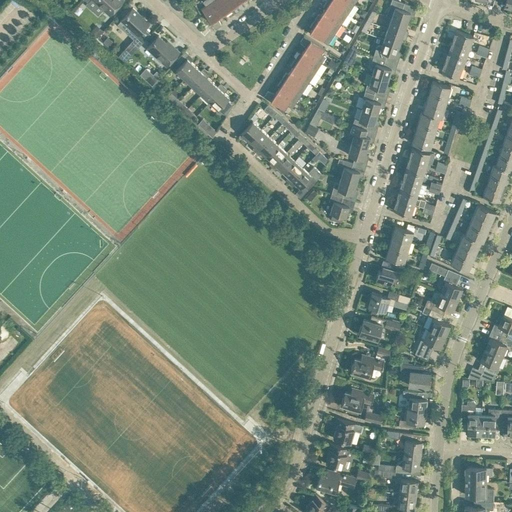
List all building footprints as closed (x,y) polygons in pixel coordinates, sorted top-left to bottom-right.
[(93,0),(109,14),(117,6),(122,0),(93,0)] [(221,15),(210,0),(203,0),(202,0),(205,5),(201,8),(215,28),(221,24),(218,17),(221,15)] [(232,10),(225,0),(210,0),(221,15),(224,12),(226,14),(232,10)] [(240,1),(239,0),(225,0),(232,10),(238,5),(237,3),(240,1)] [(348,13),(327,0),(326,0),(323,6),(325,8),(323,11),(341,23),(348,13)] [(355,3),(349,0),(327,0),(348,13),(355,3)] [(391,0),(386,15),(391,17),(407,22),(409,16),(412,17),(414,13),(417,6),(398,0),(391,0)] [(142,18),(138,13),(139,12),(133,7),(118,23),(134,38),(118,55),(125,61),(146,38),(140,33),(149,22),(143,16),(142,18)] [(371,21),(376,11),(372,9),(367,19),(371,21)] [(341,23),(323,11),(321,15),(318,13),(314,20),(335,33),(341,23)] [(405,28),(407,22),(391,17),(388,28),(406,34),(408,30),(405,28)] [(365,32),(371,21),(367,19),(361,29),(365,32)] [(335,33),(314,20),(310,26),(312,28),(310,32),(328,44),(335,33)] [(405,39),(406,34),(388,28),(384,39),(399,44),(401,38),(405,39)] [(456,29),(452,39),(470,46),(473,35),(456,29)] [(159,35),(147,47),(166,65),(179,51),(172,44),(170,45),(159,35)] [(306,46),(304,50),(322,62),(326,56),(322,53),(325,49),(304,35),(300,41),(306,46)] [(399,44),(384,39),(382,46),(379,45),(376,47),(374,55),(397,62),(400,56),(399,55),(400,51),(397,50),(399,44)] [(466,56),(470,46),(452,39),(449,50),(466,56)] [(185,77),(196,65),(191,61),(193,58),(190,55),(185,50),(176,60),(181,64),(176,70),(185,77)] [(322,62),(304,50),(301,53),(299,52),(295,58),(316,72),(322,62)] [(462,66),(466,56),(449,50),(445,60),(462,66)] [(395,69),(397,62),(374,55),(371,63),(373,66),(374,67),(372,74),(388,78),(390,72),(393,73),(395,69)] [(316,72),(295,58),(290,64),(293,66),(290,70),(309,82),(316,72)] [(458,76),(462,66),(445,60),(441,70),(458,76)] [(193,85),(207,70),(203,67),(201,70),(196,65),(185,77),(193,85)] [(145,66),(140,72),(151,82),(157,77),(145,66)] [(201,93),(213,81),(208,76),(210,74),(207,70),(193,85),(201,93)] [(309,82),(290,70),(288,73),(286,72),(281,78),(302,92),(309,82)] [(386,84),(388,78),(372,74),(369,85),(376,87),(374,93),(387,97),(389,90),(388,90),(389,86),(386,84)] [(296,102),(302,92),(281,78),(277,85),(279,86),(277,90),(296,102)] [(448,96),(451,86),(432,80),(429,90),(448,96)] [(210,101),(223,86),(220,83),(217,85),(213,81),(201,93),(210,101)] [(227,89),(223,86),(210,101),(223,113),(232,103),(227,99),(229,97),(224,92),(227,89)] [(292,108),(296,102),(277,90),(275,93),(268,90),(264,96),(280,106),(279,109),(283,112),(288,105),(292,108)] [(387,97),(374,93),(365,90),(363,97),(365,98),(362,108),(377,113),(379,106),(383,107),(384,103),(385,103),(387,97)] [(445,106),(448,96),(429,90),(426,101),(445,106)] [(180,100),(171,92),(168,95),(176,103),(180,100)] [(188,107),(180,100),(176,103),(185,111),(188,107)] [(441,117),(445,106),(426,101),(423,111),(439,116),(441,117)] [(277,111),(268,103),(264,108),(272,116),(274,115),(277,111)] [(196,115),(188,107),(185,111),(193,119),(196,115)] [(316,126),(324,110),(318,107),(309,122),(316,126)] [(375,119),(377,113),(362,108),(358,119),(354,118),(352,124),(376,131),(378,125),(378,124),(379,120),(375,119)] [(439,116),(423,111),(421,110),(418,121),(436,127),(439,116)] [(285,119),(277,111),(274,115),(282,122),(285,119)] [(294,127),(285,119),(282,122),(291,130),(294,127)] [(250,140),(261,128),(253,120),(239,135),(239,136),(240,135),(243,138),(245,136),(250,140)] [(433,137),(436,127),(418,121),(415,131),(433,137)] [(376,131),(352,124),(350,131),(351,131),(350,132),(351,135),(353,136),(351,142),(367,147),(369,141),(372,142),(374,138),(376,131)] [(302,134),(294,127),(291,130),(299,138),(302,134)] [(256,151),(270,136),(261,128),(250,140),(255,145),(253,147),(256,150),(255,151),(256,151)] [(430,148),(433,137),(415,131),(411,142),(430,148)] [(310,142),(302,134),(299,138),(307,146),(310,142)] [(511,147),(511,135),(507,134),(503,144),(511,147)] [(267,156),(278,144),(270,136),(256,151),(260,154),(262,151),(267,156)] [(319,150),(310,142),(307,146),(316,153),(319,150)] [(365,154),(367,147),(351,142),(348,154),(355,156),(353,162),(366,166),(368,159),(367,159),(368,155),(365,154)] [(272,166),(286,151),(278,144),(267,156),(272,160),(269,163),(272,166)] [(511,147),(503,144),(500,154),(511,158),(511,147)] [(412,146),(409,157),(426,162),(430,152),(412,146)] [(284,171),(295,159),(286,151),(272,166),(273,167),(273,166),(276,169),(279,167),(284,171)] [(511,170),(511,158),(500,154),(496,164),(496,165),(511,170)] [(423,172),(426,162),(409,157),(406,167),(423,172)] [(480,171),(484,160),(480,158),(476,169),(480,171)] [(289,182),(303,167),(295,159),(284,171),(288,176),(286,178),(289,181),(289,182)] [(364,172),(366,166),(353,162),(351,168),(344,166),(341,177),(356,182),(358,175),(362,176),(363,172),(364,172)] [(507,180),(511,170),(496,165),(496,164),(494,163),(490,174),(507,180)] [(314,166),(308,171),(303,167),(289,182),(290,182),(293,185),(296,182),(301,187),(303,185),(307,189),(322,173),(314,166)] [(420,183),(423,172),(406,167),(403,178),(420,183)] [(504,190),(507,180),(490,174),(486,184),(504,190)] [(355,188),(356,182),(341,177),(337,188),(344,190),(342,196),(355,200),(357,193),(358,189),(355,188)] [(417,193),(420,183),(403,178),(400,188),(417,193)] [(500,200),(504,190),(486,184),(483,194),(500,200)] [(314,188),(309,192),(314,196),(318,192),(314,188)] [(414,204),(417,193),(400,188),(396,199),(414,204)] [(353,207),(355,200),(342,196),(331,193),(329,199),(329,201),(330,204),(332,205),(330,211),(332,212),(330,219),(341,222),(343,216),(346,216),(348,210),(351,211),(353,206),(353,207)] [(462,208),(467,198),(463,197),(458,207),(462,208)] [(411,214),(414,204),(396,199),(393,209),(411,214)] [(496,211),(478,203),(473,213),(491,221),(496,211)] [(458,218),(462,208),(458,207),(454,217),(458,218)] [(491,221),(473,213),(469,223),(487,231),(491,221)] [(454,228),(458,218),(454,217),(450,226),(454,228)] [(482,241),(487,231),(469,223),(465,233),(481,240),(482,241)] [(395,225),(392,235),(410,241),(413,230),(395,225)] [(450,238),(454,228),(450,226),(445,237),(450,238)] [(476,250),(481,240),(465,233),(463,232),(459,242),(476,250)] [(407,251),(410,241),(392,235),(388,246),(407,251)] [(476,250),(459,242),(454,252),(472,260),(476,250)] [(404,262),(407,251),(388,246),(385,256),(404,262)] [(468,270),(472,260),(454,252),(450,262),(468,270)] [(395,269),(396,263),(383,259),(384,260),(381,270),(378,269),(376,278),(391,283),(393,278),(396,279),(399,270),(395,269)] [(456,284),(461,273),(448,268),(443,279),(446,280),(441,292),(457,298),(462,287),(456,284)] [(395,298),(372,291),(368,304),(385,310),(387,303),(393,305),(395,298)] [(408,303),(410,296),(399,292),(396,300),(408,303)] [(452,310),(457,298),(441,292),(436,302),(428,299),(425,305),(431,308),(443,314),(446,307),(452,310)] [(441,320),(443,314),(431,308),(423,326),(429,329),(444,335),(449,323),(441,320)] [(504,327),(501,334),(511,338),(511,316),(504,313),(499,325),(504,327)] [(377,338),(382,325),(398,330),(400,323),(374,314),(371,320),(363,318),(359,333),(377,338)] [(439,346),(444,335),(429,329),(424,339),(421,338),(415,353),(428,358),(434,344),(439,346)] [(511,346),(511,343),(511,338),(501,334),(499,340),(490,336),(485,348),(501,355),(506,344),(511,346)] [(391,349),(378,345),(377,351),(389,355),(391,349)] [(496,366),(501,355),(485,348),(480,359),(481,360),(478,368),(472,366),(468,376),(493,379),(499,367),(496,366)] [(384,360),(362,353),(360,358),(355,357),(351,371),(370,376),(373,367),(381,369),(384,360)] [(418,371),(419,365),(401,363),(400,369),(411,370),(409,384),(422,386),(422,387),(424,387),(424,386),(428,387),(430,372),(418,371)] [(375,393),(352,387),(350,392),(345,390),(341,404),(360,410),(362,401),(372,404),(375,393)] [(417,397),(418,391),(403,389),(402,395),(409,396),(407,407),(426,410),(427,398),(417,397)] [(475,406),(475,403),(475,402),(473,400),(467,400),(467,403),(461,403),(461,422),(462,420),(468,420),(467,432),(480,433),(481,413),(482,413),(482,406),(475,406)] [(424,422),(426,410),(407,407),(406,419),(399,419),(399,425),(414,427),(414,421),(424,422)] [(501,422),(502,408),(488,408),(488,414),(482,413),(481,413),(480,433),(494,434),(495,422),(501,422)] [(511,408),(502,408),(501,422),(501,425),(502,422),(508,422),(507,435),(511,434),(511,408)] [(381,422),(383,414),(366,410),(364,419),(381,422)] [(337,424),(333,437),(350,442),(354,429),(360,431),(362,425),(356,423),(337,417),(335,423),(337,424)] [(412,439),(413,433),(387,429),(387,436),(399,437),(405,444),(404,451),(420,453),(421,441),(422,441),(422,440),(412,439)] [(349,448),(329,442),(328,448),(330,449),(326,462),(343,467),(349,448)] [(374,455),(376,447),(364,444),(362,451),(374,455)] [(420,454),(420,453),(404,451),(403,458),(396,464),(380,462),(380,469),(396,471),(396,468),(410,470),(411,466),(419,467),(419,466),(418,466),(420,454)] [(492,474),(492,466),(466,466),(465,478),(464,478),(464,480),(486,480),(486,474),(492,474)] [(355,477),(350,475),(328,468),(326,474),(321,472),(316,486),(336,492),(339,482),(354,486),(356,477),(355,477)] [(369,473),(357,469),(355,477),(356,477),(367,481),(369,473)] [(373,476),(394,478),(394,472),(373,470),(373,476)] [(417,480),(401,478),(399,491),(415,493),(417,480)] [(486,487),(486,480),(464,480),(464,481),(465,481),(465,494),(478,494),(478,500),(493,500),(494,494),(492,494),(492,488),(486,487)] [(415,493),(399,491),(393,490),(392,496),(394,496),(393,504),(414,507),(414,506),(415,494),(416,494),(416,493),(415,493)] [(323,511),(330,504),(315,492),(311,497),(312,498),(304,509),(307,511),(323,511)] [(84,511),(88,509),(72,494),(55,511),(84,511)] [(493,508),(493,500),(478,500),(478,506),(465,506),(464,511),(490,511),(490,508),(493,508)] [(358,511),(360,506),(346,503),(343,511),(358,511)]
